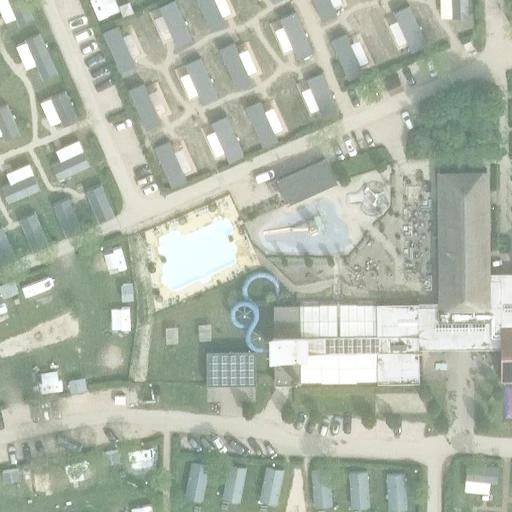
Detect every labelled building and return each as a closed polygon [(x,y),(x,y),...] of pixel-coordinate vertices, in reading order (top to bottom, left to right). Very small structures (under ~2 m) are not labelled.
[(32,13),(26,0),(7,0),(13,12),(16,20),(32,13)] [(176,0),(159,0),(176,40),(191,34),(176,0)] [(217,0),(199,0),(210,26),(225,20),(217,0)] [(335,19),(326,0),(309,0),(320,25),(335,19)] [(466,0),(450,0),(450,22),(467,22),(466,0)] [(407,9),(393,15),(410,55),(425,49),(407,9)] [(295,16),(280,22),(296,63),(311,57),(295,16)] [(118,18),(103,24),(120,65),(135,59),(118,18)] [(54,67),(38,27),(24,33),(41,73),(54,67)] [(362,77),(344,37),(329,43),(347,84),(362,77)] [(233,45),(218,51),(234,92),(249,86),(233,45)] [(200,53),(185,59),(202,100),(217,94),(200,53)] [(403,88),(397,74),(383,80),(389,94),(403,88)] [(318,75),(303,81),(320,122),(335,116),(318,75)] [(144,76),(129,82),(145,124),(160,117),(144,76)] [(78,115),(65,85),(49,92),(62,122),(78,115)] [(18,129),(5,99),(0,100),(0,129),(2,135),(18,129)] [(259,103),(244,110),(260,151),(275,144),(259,103)] [(226,110),(211,116),(228,157),(243,151),(226,110)] [(169,134),(154,140),(170,181),(185,175),(169,134)] [(89,160),(82,144),(50,159),(57,174),(89,160)] [(301,165),(275,176),(287,202),(334,181),(322,155),(301,165)] [(39,184),(32,169),(0,182),(7,199),(39,184)] [(417,301),(273,303),(274,382),(418,381),(418,348),(500,347),(501,378),(511,377),(511,278),(488,278),(487,169),(438,170),(439,305),(417,305),(417,301)] [(100,178),(83,184),(96,216),(112,210),(100,178)] [(67,193),(51,200),(63,231),(80,225),(67,193)] [(34,207),(17,213),(29,245),(46,239),(34,207)] [(1,221),(0,221),(0,257),(13,253),(1,221)] [(254,348),(205,349),(206,384),(254,383),(254,348)] [(209,461),(190,458),(183,496),(202,499),(209,461)] [(497,478),(499,462),(467,459),(465,475),(497,478)] [(228,460),(220,498),(231,500),(239,501),(246,464),(228,460)] [(284,464),(267,461),(258,499),(276,503),(284,464)] [(310,467),(313,505),(331,504),(328,466),(310,467)] [(366,468),(348,469),(350,507),(369,506),(366,468)] [(406,508),(404,470),(386,471),(388,509),(406,508)]
